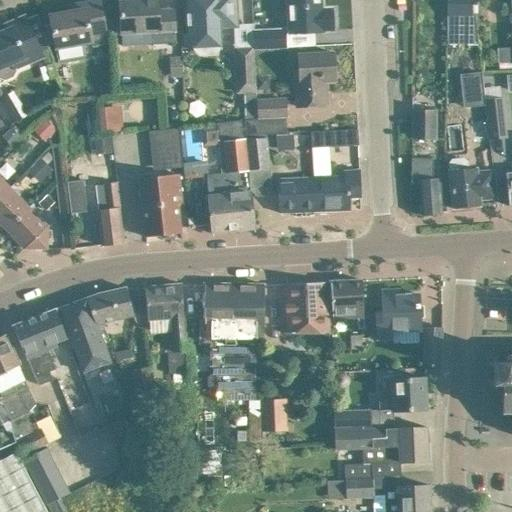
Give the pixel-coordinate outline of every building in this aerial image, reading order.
[(51,24),(41,26),(47,46),(54,45),(58,65),(84,60),(84,59),(81,44),(91,42),(91,46),(105,44),(104,34),(106,33),(103,20),(99,0),(79,4),(80,10),(49,15),(51,24)] [(136,0),(119,1),(120,19),(120,21),(121,34),(122,46),(150,44),(176,43),(175,29),(174,9),(158,10),(157,0),(136,0)] [(186,0),(189,35),(184,36),(184,47),(193,46),(193,49),(200,55),(214,54),(219,49),(218,27),(236,26),(235,0),(186,0)] [(321,0),(287,0),(289,33),(303,33),(323,32),(323,31),(333,31),(332,9),(322,9),(321,0)] [(471,0),(446,0),(447,16),(447,27),(446,44),(478,45),(475,15),(472,15),(471,0)] [(12,28),(0,32),(0,78),(5,80),(14,76),(16,70),(15,69),(42,57),(40,53),(48,49),(47,46),(41,26),(37,15),(26,20),(25,17),(10,23),(12,28)] [(120,19),(108,19),(109,35),(121,34),(120,21),(120,19)] [(253,31),(253,47),(254,49),(285,48),(285,30),(253,31)] [(243,92),(245,121),(258,119),(256,101),(254,49),(253,47),(236,48),(238,92),(243,92)] [(334,53),(298,55),(299,72),(295,72),(297,107),(327,105),(325,81),(335,81),(334,53)] [(182,57),(169,57),(169,78),(182,77),(182,57)] [(481,73),(459,75),(462,107),(485,105),(484,101),(483,90),(483,86),(481,73)] [(14,91),(1,98),(15,122),(28,114),(14,91)] [(204,109),(218,107),(216,93),(202,95),(204,109)] [(115,100),(116,124),(136,123),(134,99),(115,100)] [(284,99),(256,101),(258,119),(285,117),(284,99)] [(503,99),(484,101),(485,105),(486,115),(487,115),(490,140),(507,138),(506,125),(503,99)] [(437,111),(412,110),(412,138),(436,139),(437,111)] [(258,119),(245,121),(246,135),(286,133),(285,117),(258,119)] [(123,125),(130,172),(152,169),(146,122),(123,125)] [(228,172),(206,174),(208,196),(207,196),(209,213),(211,225),(212,233),(254,229),(250,192),(245,139),(244,139),(242,124),(220,127),(217,127),(218,142),(224,141),(228,172)] [(11,127),(1,137),(11,147),(21,137),(11,127)] [(174,128),(148,131),(150,145),(179,142),(177,127),(174,128)] [(358,146),(357,129),(311,132),(311,142),(313,148),(358,146)] [(267,137),(245,139),(250,192),(272,190),(267,137)] [(433,159),(411,158),(411,183),(419,183),(421,215),(442,213),(439,179),(432,179),(433,159)] [(449,171),(452,209),(471,207),(470,201),(496,198),(493,168),(476,170),(476,168),(468,169),(467,162),(463,158),(452,160),(449,164),(449,171)] [(36,188),(51,176),(42,166),(28,178),(36,188)] [(360,197),(359,170),(343,171),(343,177),(313,178),(315,211),(349,210),(349,198),(360,197)] [(139,179),(145,237),(181,233),(178,206),(182,206),(179,174),(139,179)] [(118,176),(119,197),(131,196),(130,176),(118,176)] [(315,211),(313,178),(278,179),(279,213),(314,212),(314,211),(315,211)] [(83,179),(67,181),(70,213),(87,211),(83,179)] [(104,183),(94,184),(97,210),(99,226),(101,246),(124,243),(121,223),(117,182),(104,183)] [(0,191),(0,223),(4,228),(27,205),(7,185),(0,191)] [(4,228),(25,249),(47,249),(47,229),(47,226),(27,205),(4,228)] [(364,328),(362,280),(330,281),(332,318),(358,317),(358,329),(364,328)] [(327,302),(326,302),(325,282),(285,284),(287,332),(329,332),(327,302)] [(264,318),(261,318),(261,315),(264,315),(264,284),(204,283),(193,284),(196,311),(197,317),(209,317),(209,360),(211,360),(211,375),(215,375),(216,400),(256,399),(255,360),(255,333),(263,333),(264,318)] [(144,287),(146,307),(147,320),(170,318),(173,349),(168,349),(169,373),(174,373),(174,389),(182,389),(182,372),(187,372),(184,316),(181,284),(144,287)] [(97,326),(103,323),(116,319),(132,317),(126,288),(99,294),(86,299),(97,326)] [(383,312),(367,313),(368,329),(377,329),(377,333),(378,340),(390,339),(390,331),(400,331),(420,330),(418,294),(382,296),(383,312)] [(82,370),(83,370),(83,372),(110,362),(102,340),(108,337),(103,323),(97,326),(86,299),(58,309),(73,348),(82,370)] [(68,350),(73,348),(58,309),(56,310),(56,309),(13,326),(25,358),(27,357),(38,386),(53,380),(50,370),(54,368),(47,350),(57,346),(55,343),(65,340),(68,350)] [(440,366),(442,329),(425,328),(423,366),(440,366)] [(18,440),(15,442),(22,455),(60,437),(51,419),(38,425),(40,429),(33,433),(23,413),(29,410),(36,404),(23,378),(25,378),(18,364),(19,364),(12,349),(10,350),(4,336),(0,338),(0,399),(7,417),(18,440)] [(130,349),(115,352),(116,359),(131,356),(130,349)] [(506,357),(497,357),(493,357),(493,362),(488,362),(488,384),(493,384),(493,387),(497,387),(502,387),(502,411),(499,413),(501,415),(504,412),(511,411),(511,433),(511,434),(511,433),(511,349),(510,351),(509,355),(506,357)] [(393,410),(393,411),(406,411),(426,410),(425,378),(392,379),(392,398),(378,399),(379,411),(393,410)] [(287,431),(287,398),(260,398),(261,439),(265,439),(265,431),(287,431)] [(52,414),(61,436),(74,431),(65,408),(52,414)] [(334,428),(370,426),(369,410),(333,412),(334,428)] [(260,411),(248,412),(248,442),(260,442),(260,411)] [(370,426),(334,428),(335,450),(364,449),(364,463),(344,464),(345,477),(371,476),(371,477),(401,475),(400,462),(428,461),(427,427),(370,430),(370,426)] [(222,488),(221,446),(192,447),(193,489),(222,488)] [(47,448),(25,459),(47,504),(61,498),(70,494),(47,448)] [(47,511),(16,452),(0,459),(0,511),(47,511)] [(371,477),(345,479),(345,498),(373,497),(373,503),(373,511),(430,511),(430,485),(401,487),(401,475),(371,477)]
